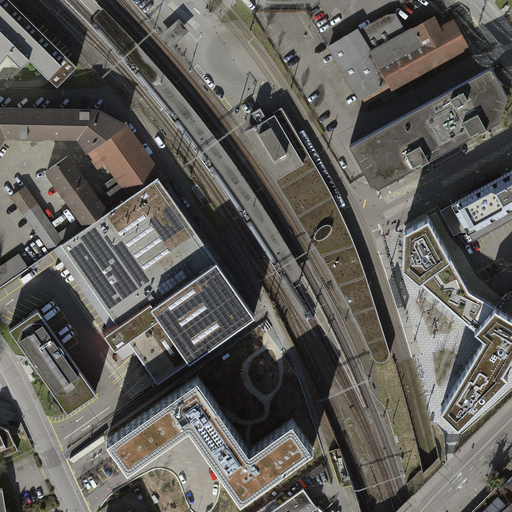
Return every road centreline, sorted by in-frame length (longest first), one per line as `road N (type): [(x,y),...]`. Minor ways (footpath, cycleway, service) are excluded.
road 1 (residential): [(511,138),(358,222),(278,85)]
road 2 (residential): [(76,511),(14,378)]
road 3 (primary): [(421,511),(511,419)]
